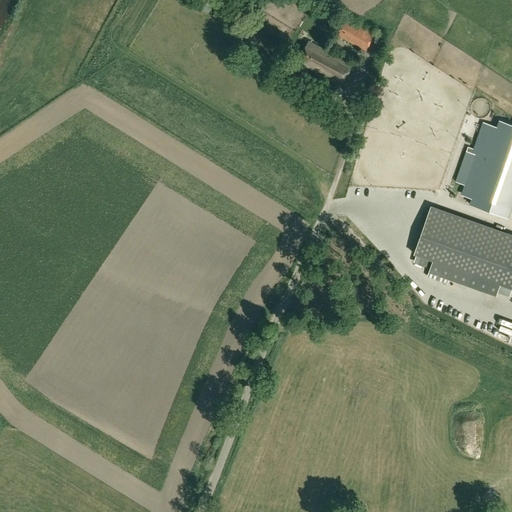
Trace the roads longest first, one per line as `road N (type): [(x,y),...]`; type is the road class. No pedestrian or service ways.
road 1 (unclassified): [(201,511),(326,206)]
road 2 (track): [(328,201),(303,162),(125,51)]
road 3 (unknown): [(492,511),(511,367)]
